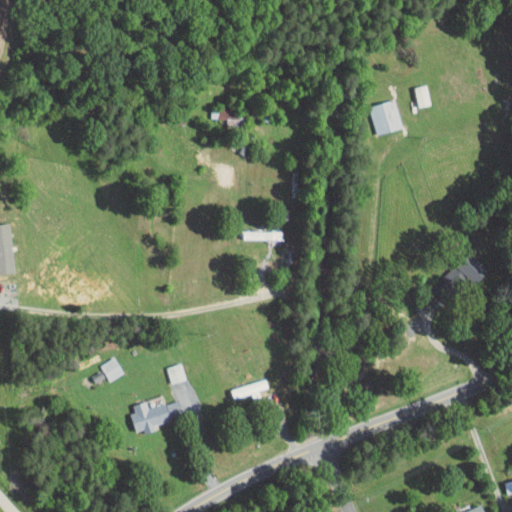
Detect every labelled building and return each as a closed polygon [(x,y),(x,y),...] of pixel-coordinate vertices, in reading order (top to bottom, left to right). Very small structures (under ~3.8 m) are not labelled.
[(366,128),(392,120),(383,92),(358,100),(366,128)] [(230,121),(232,108),(222,107),(222,108),(215,106),(214,119),(230,121)] [(445,275),(450,270),(446,266),(449,263),(464,277),(477,264),(459,246),(438,268),(445,275)] [(98,374),(112,366),(103,350),(89,358),(98,374)] [(160,377),(175,373),(170,357),(155,361),(160,377)] [(249,388),(248,383),(257,381),(256,374),(221,380),(223,392),(249,388)] [(126,427),(144,422),(143,417),(173,409),(169,392),(137,401),(136,395),(119,399),(126,427)] [(511,483),(511,471),(494,476),(497,488),(511,483)] [(477,511),(471,498),(441,511),(477,511)]
